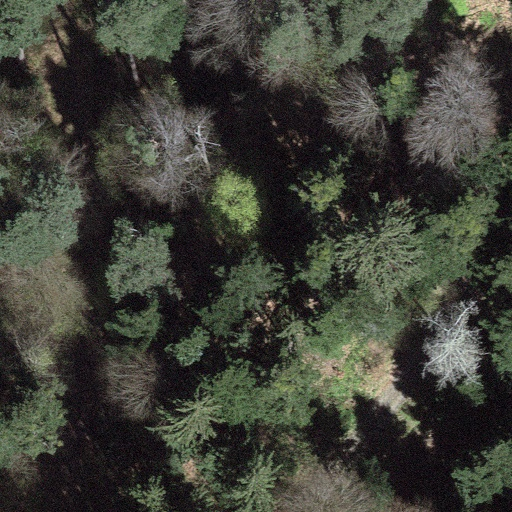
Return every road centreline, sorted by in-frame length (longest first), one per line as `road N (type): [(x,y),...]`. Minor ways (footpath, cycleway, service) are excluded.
road 1 (track): [(54,511),(77,434),(84,346),(60,0)]
road 2 (track): [(284,511),(511,248)]
